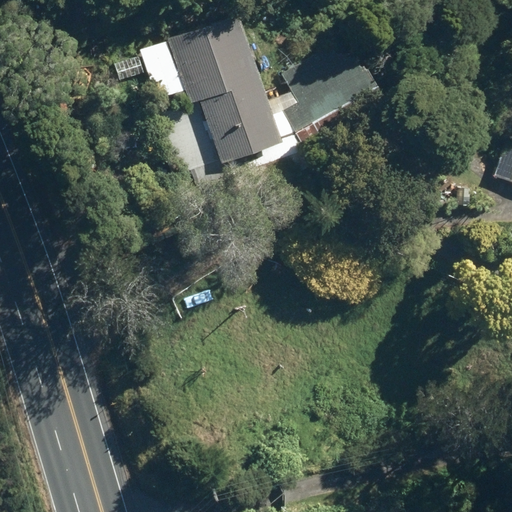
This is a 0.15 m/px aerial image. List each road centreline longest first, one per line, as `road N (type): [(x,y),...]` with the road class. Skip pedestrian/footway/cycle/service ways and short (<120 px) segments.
road 1 (unknown): [(142,511),(399,450),(511,470)]
road 2 (primary): [(80,511),(0,251)]
